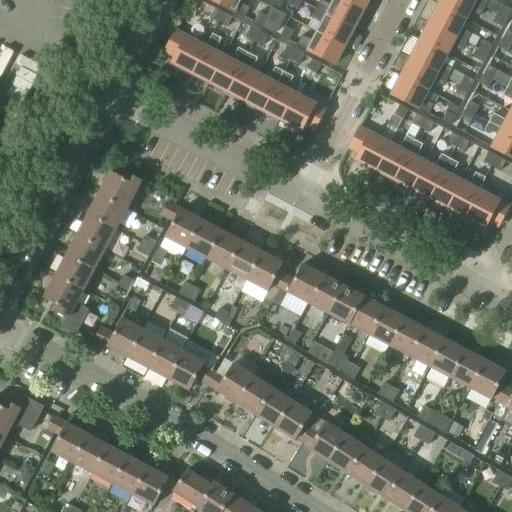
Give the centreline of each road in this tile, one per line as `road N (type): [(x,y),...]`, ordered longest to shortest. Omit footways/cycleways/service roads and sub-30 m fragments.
road 1 (residential): [(318,511),(180,425),(0,328)]
road 2 (residential): [(0,296),(106,97)]
road 3 (residential): [(399,0),(294,195)]
road 4 (residential): [(106,97),(294,195)]
road 5 (residential): [(294,195),(482,293)]
